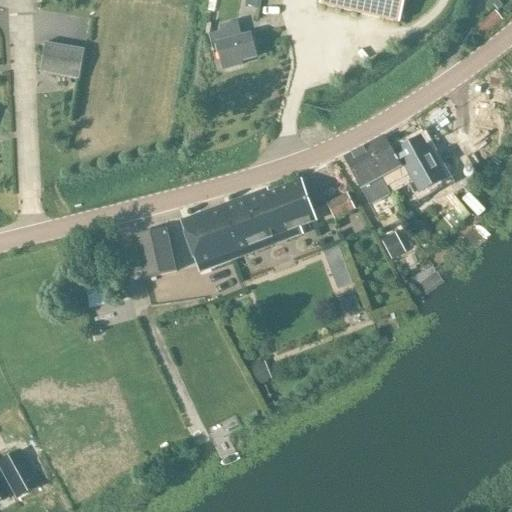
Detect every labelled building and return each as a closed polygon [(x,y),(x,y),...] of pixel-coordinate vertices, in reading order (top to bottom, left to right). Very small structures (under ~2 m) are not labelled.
[(245,0),(245,6),(257,9),(258,0),(245,0)] [(320,0),(320,5),(400,23),(405,0),(320,0)] [(480,38),(502,20),(496,12),(474,30),(480,38)] [(222,36),(210,39),(215,56),(220,55),(224,70),(241,66),(240,62),(256,58),(253,47),(250,36),(241,38),(237,23),(219,27),(222,36)] [(80,81),(85,51),(45,44),(40,74),(80,81)] [(384,136),(368,145),(378,164),(376,165),(383,178),(382,179),(387,188),(389,193),(414,179),(421,193),(444,180),(435,164),(436,163),(433,156),(431,157),(422,140),(399,152),(401,156),(396,159),(384,136)] [(368,145),(344,158),(370,206),(391,195),(389,193),(387,188),(382,179),(383,178),(376,165),(378,164),(368,145)] [(461,176),(451,178),(453,187),(463,185),(461,176)] [(300,229),(317,222),(301,182),(269,194),(268,190),(181,222),(200,274),(303,236),(300,229)] [(355,211),(347,196),(328,206),(336,221),(355,211)] [(177,273),(167,230),(135,237),(144,280),(177,273)] [(393,234),(380,241),(390,260),(403,253),(393,234)] [(110,261),(106,244),(94,247),(98,264),(110,261)] [(38,486),(19,451),(0,461),(0,466),(17,498),(38,486)] [(0,501),(9,496),(0,480),(0,501)]
